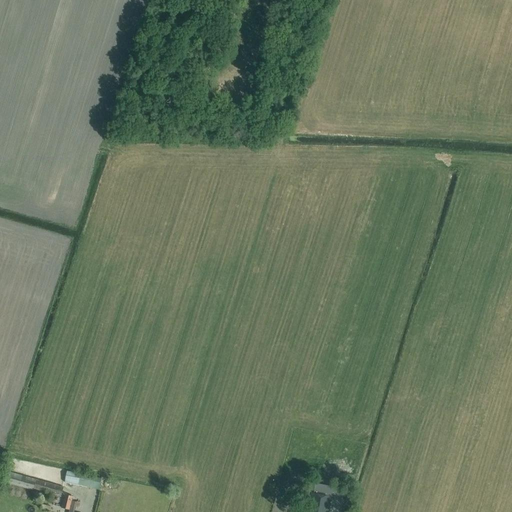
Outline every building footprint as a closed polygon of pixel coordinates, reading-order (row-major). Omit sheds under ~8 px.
[(100,488),(102,477),(67,470),(64,481),(100,488)] [(61,495),(64,486),(9,471),(6,482),(33,490),(34,488),(41,490),(39,494),(46,496),(47,492),(61,495)] [(111,487),(113,479),(104,477),(102,485),(111,487)] [(330,496),(332,487),(308,482),(306,492),(305,491),(301,510),(308,511),(307,511),(328,511),(331,496),(330,496)] [(73,511),(76,502),(72,501),(73,497),(65,495),(62,508),(70,510),(69,511),(73,511)]
